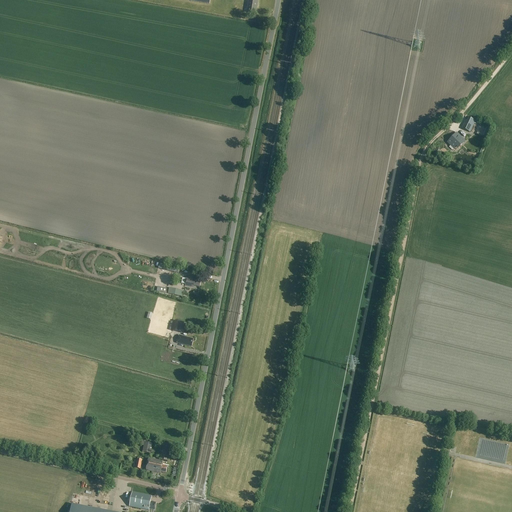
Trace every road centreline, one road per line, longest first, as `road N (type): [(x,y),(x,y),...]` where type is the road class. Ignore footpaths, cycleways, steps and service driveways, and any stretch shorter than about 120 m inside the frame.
road 1 (unclassified): [(180,495),(277,0)]
road 2 (track): [(348,511),(423,153),(511,51)]
